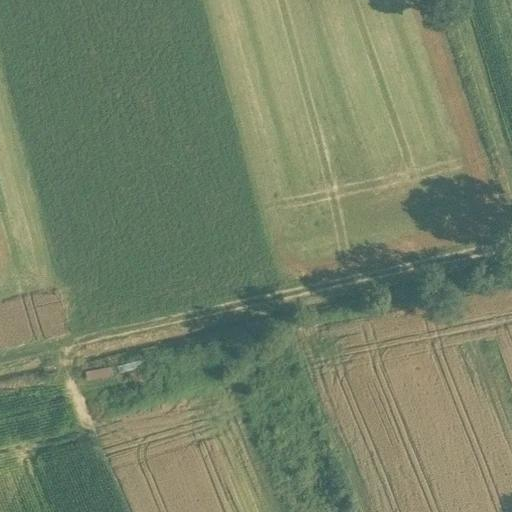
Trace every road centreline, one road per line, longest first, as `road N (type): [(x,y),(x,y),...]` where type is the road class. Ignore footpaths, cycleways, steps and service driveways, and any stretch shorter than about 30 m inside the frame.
road 1 (track): [(82,342),(511,244)]
road 2 (track): [(453,0),(511,182)]
